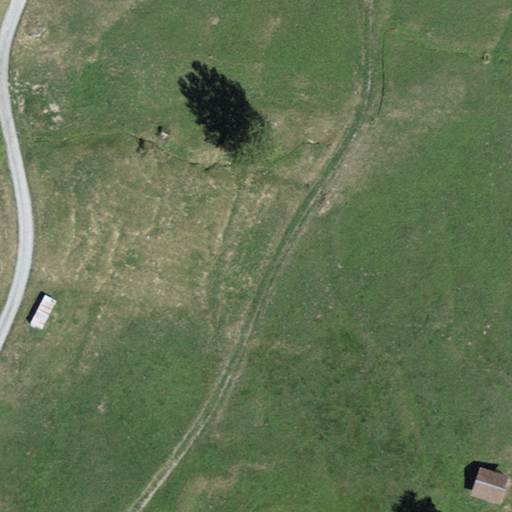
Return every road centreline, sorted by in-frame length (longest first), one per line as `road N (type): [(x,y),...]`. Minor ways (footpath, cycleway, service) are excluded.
road 1 (track): [(136,511),(203,423),(278,251),(354,130),(371,0)]
road 2 (track): [(0,80),(26,237),(0,332)]
